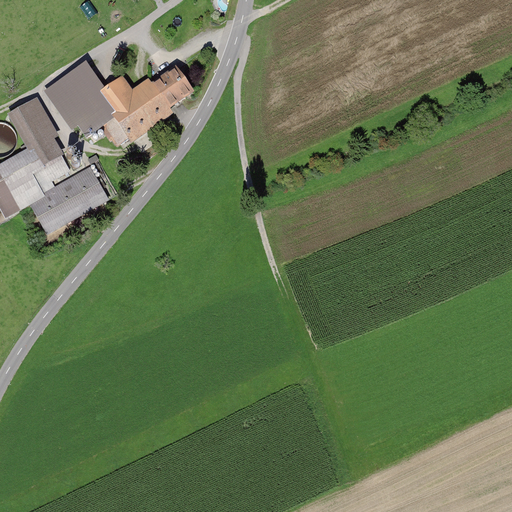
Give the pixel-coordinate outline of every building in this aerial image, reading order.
[(85,61),(44,92),(71,131),(78,127),(86,139),(101,128),(114,118),(112,116),(115,113),(100,92),(105,88),(85,61)] [(176,66),(152,83),(170,109),(194,92),(176,66)] [(105,88),(100,92),(115,113),(112,116),(114,118),(128,139),(131,144),(173,114),(170,109),(152,83),(148,79),(132,90),(122,76),(105,88)] [(38,98),(9,115),(28,149),(30,152),(35,150),(45,167),(63,157),(65,156),(56,139),(60,137),(38,98)] [(128,139),(114,118),(101,128),(111,142),(112,142),(117,148),(128,139)] [(0,158),(2,158),(8,157),(13,153),(16,148),(18,143),(17,137),(15,132),(12,127),(7,124),(1,123),(0,123),(0,158)] [(28,149),(0,165),(0,208),(6,220),(31,206),(46,197),(44,194),(56,187),(53,183),(71,172),(63,157),(45,167),(35,150),(30,152),(28,149)] [(70,160),(71,160),(73,160),(74,160),(75,159),(76,157),(76,156),(76,155),(76,153),(75,152),(73,151),(72,151),(70,152),(69,152),(68,153),(67,155),(67,156),(68,158),(69,159),(70,160)] [(98,155),(89,160),(92,165),(100,160),(98,155)] [(74,169),(76,169),(77,169),(79,169),(80,168),(81,167),(81,165),(81,164),(80,162),(79,161),(78,161),(76,160),(75,161),(74,162),(73,163),(72,164),(72,165),(72,167),(73,168),(74,169)] [(111,201),(91,167),(56,187),(44,194),(46,197),(31,206),(48,237),(111,201)]
